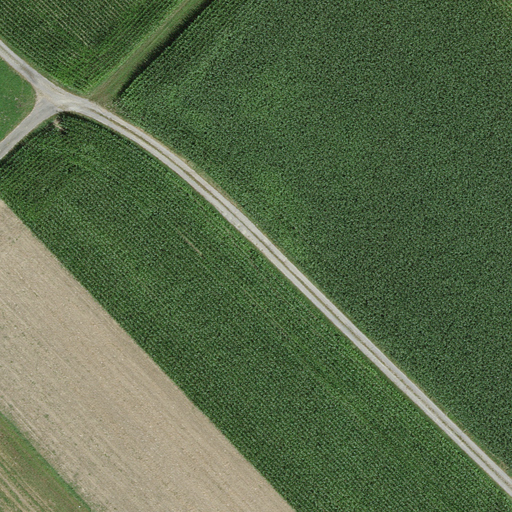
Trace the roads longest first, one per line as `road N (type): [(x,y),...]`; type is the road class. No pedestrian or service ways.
road 1 (track): [(511,484),(155,144),(51,90),(0,42)]
road 2 (track): [(194,0),(90,110)]
